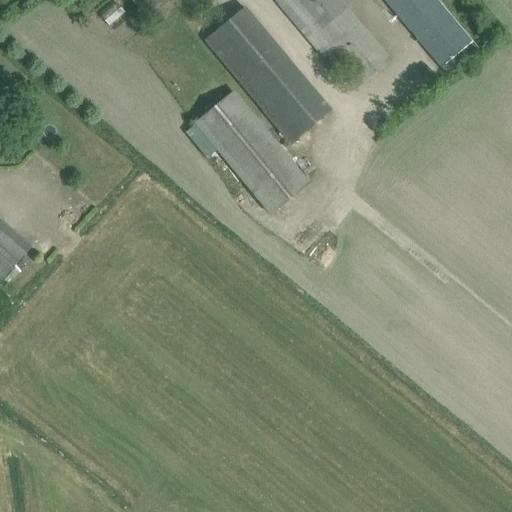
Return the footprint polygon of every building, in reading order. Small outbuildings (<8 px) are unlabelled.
[(134,0),(147,16),(166,0),(134,0)] [(279,0),(327,60),(334,54),(358,83),(386,60),(338,0),(279,0)] [(384,0),(441,69),(449,78),(468,62),(460,53),(471,44),(441,8),(434,0),(384,0)] [(245,9),(207,40),(287,137),(325,107),(245,9)] [(206,157),(210,154),(217,147),(272,212),(309,181),(233,92),(196,123),(198,124),(187,134),(206,157)] [(0,281),(29,247),(0,222),(0,281)]
